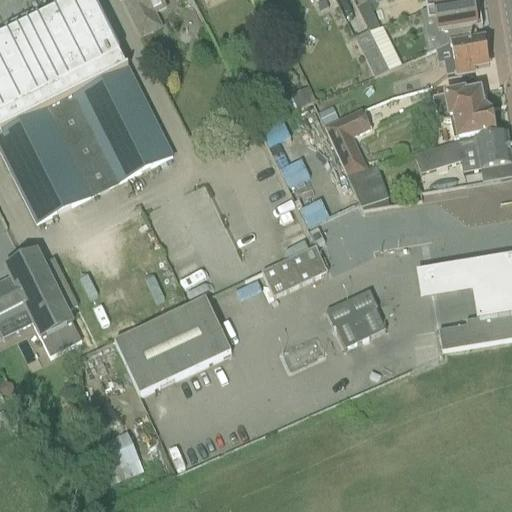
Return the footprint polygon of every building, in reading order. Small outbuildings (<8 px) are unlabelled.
[(124,73),(116,58),(119,56),(114,47),(117,44),(108,35),(91,2),(90,3),(89,0),(82,0),(35,24),(0,42),(0,158),(36,229),(172,161),(126,72),(124,73)] [(135,0),(126,5),(123,0),(121,2),(141,41),(160,31),(153,16),(166,10),(161,1),(162,0),(135,0)] [(367,7),(363,0),(350,0),(357,14),(368,10),(367,7)] [(431,0),(432,3),(425,5),(427,14),(473,5),(472,0),(431,0)] [(473,6),(473,5),(435,12),(439,36),(442,35),(445,51),(450,49),(478,44),(476,33),(483,32),(479,14),(475,14),(473,7),(477,7),(478,7),(478,5),(477,5),(477,6),(473,6)] [(368,10),(357,14),(366,30),(376,25),(368,10)] [(368,36),(355,43),(360,55),(375,84),(388,77),(368,36)] [(484,43),(478,44),(450,49),(456,80),(475,76),(474,73),(489,70),(487,59),(488,56),(487,48),(485,45),(484,43)] [(307,91),(289,100),(297,114),(315,105),(307,91)] [(435,117),(436,116),(436,118),(438,121),(440,123),(444,124),(447,125),(450,125),(453,142),(458,141),(458,144),(494,137),(493,132),(495,130),(494,124),(491,122),(490,118),(484,119),(480,97),(464,100),(463,98),(445,101),(446,102),(433,105),(435,117)] [(365,174),(350,141),(368,133),(360,114),(323,131),(346,181),(365,174)] [(475,144),(475,145),(456,150),(437,155),(416,162),(420,176),(460,165),(462,179),(511,170),(506,138),(475,144)] [(386,203),(375,170),(365,174),(346,181),(360,211),(386,203)] [(315,253),(261,278),(266,288),(273,303),(327,278),(315,253)] [(0,289),(0,327),(26,315),(50,363),(81,347),(66,316),(77,310),(54,264),(43,270),(37,258),(5,274),(10,284),(0,289)] [(511,265),(416,280),(421,311),(472,303),(476,330),(511,324),(511,265)] [(204,304),(113,347),(138,400),(230,358),(204,304)] [(437,336),(440,356),(503,345),(503,346),(511,345),(511,319),(465,327),(466,332),(437,336)] [(358,320),(350,324),(360,346),(368,342),(358,320)] [(82,347),(81,347),(72,352),(77,362),(87,357),(82,347)] [(126,437),(94,450),(100,465),(97,466),(100,475),(99,475),(104,488),(108,486),(110,490),(143,476),(126,437)]
